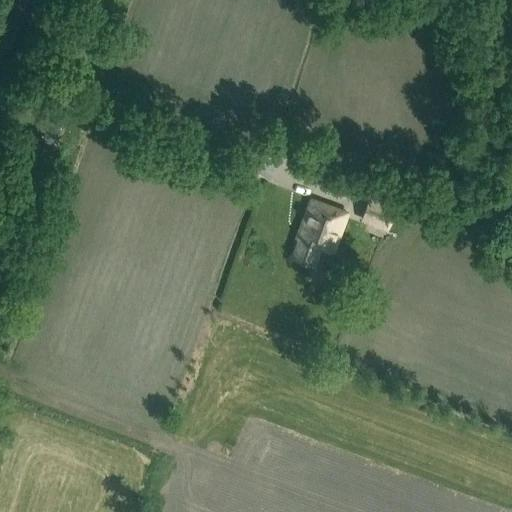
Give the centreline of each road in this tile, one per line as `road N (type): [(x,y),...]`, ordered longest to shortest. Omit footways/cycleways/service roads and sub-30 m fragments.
road 1 (track): [(63,95),(355,203)]
road 2 (unclassified): [(0,279),(96,0)]
